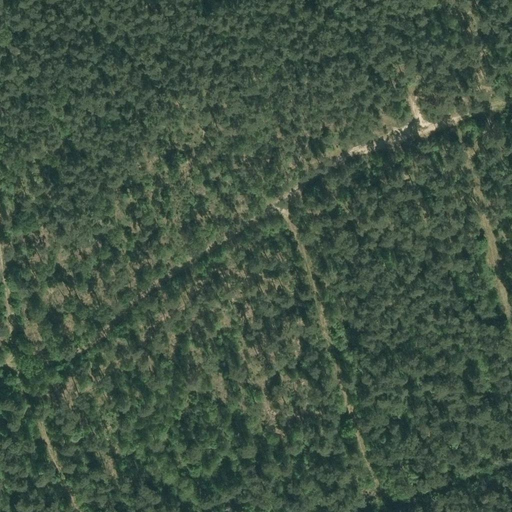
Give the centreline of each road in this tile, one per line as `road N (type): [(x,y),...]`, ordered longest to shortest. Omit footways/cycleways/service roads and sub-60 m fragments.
road 1 (track): [(511,104),(278,204),(143,287),(79,337),(0,367)]
road 2 (track): [(286,200),(373,509),(511,460)]
road 3 (track): [(0,203),(35,385),(94,511)]
road 4 (track): [(511,341),(459,123)]
